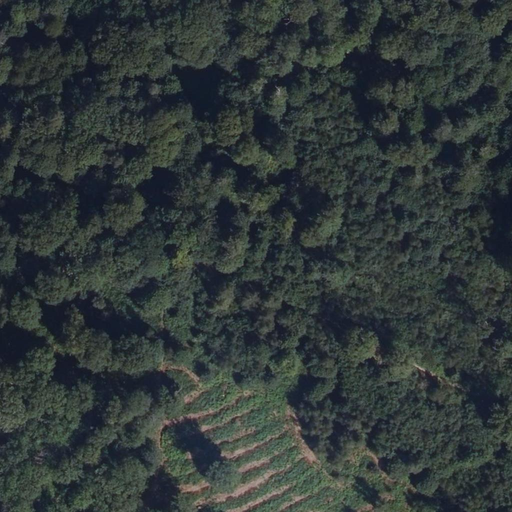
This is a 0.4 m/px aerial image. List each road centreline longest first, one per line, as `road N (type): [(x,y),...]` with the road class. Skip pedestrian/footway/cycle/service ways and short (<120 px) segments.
road 1 (unknown): [(511,404),(164,226)]
road 2 (unknown): [(168,0),(164,226)]
